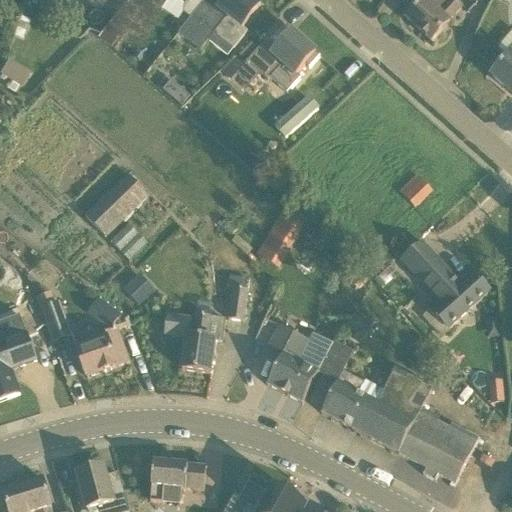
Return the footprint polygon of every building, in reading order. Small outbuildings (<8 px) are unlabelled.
[(205,0),(131,0),(140,6),(142,3),(148,7),(151,4),(162,11),(177,22),(183,14),(190,19),(191,18),(205,0)] [(205,0),(191,18),(177,34),(199,52),(213,35),(233,50),(246,34),(242,30),(261,6),(252,0),(226,0),(218,10),(205,0)] [(449,0),(438,12),(425,0),(424,0),(406,20),(431,43),(450,22),(449,22),(462,7),(454,0),(449,0)] [(112,24),(100,39),(111,48),(123,34),(112,24)] [(236,76),(238,78),(248,87),(258,75),(267,83),(271,79),(282,66),(295,78),(316,55),(292,34),(273,55),(263,46),(247,64),(248,64),(244,68),(236,76)] [(511,53),(491,77),(511,95),(511,53)] [(9,61),(1,75),(23,88),(31,74),(9,61)] [(183,91),(174,102),(181,108),(190,97),(183,91)] [(308,98),(274,128),(285,141),(319,110),(308,98)] [(361,113),(318,154),(326,163),(337,153),(347,164),(348,165),(355,159),(367,172),(398,142),(396,141),(377,120),(372,125),(361,113)] [(298,156),(281,173),(315,207),(332,191),(298,156)] [(127,175),(83,218),(105,240),(149,197),(127,175)] [(416,177),(399,193),(413,208),(431,192),(416,177)] [(351,194),(333,211),(340,218),(357,201),(351,194)] [(284,209),(256,257),(278,270),(307,222),(284,209)] [(436,300),(427,308),(448,331),(489,293),(473,275),(461,286),(422,245),(402,264),(436,300)] [(140,275),(123,291),(139,308),(156,292),(140,275)] [(37,296),(39,301),(54,344),(71,338),(54,290),(37,296)] [(247,294),(232,292),(228,323),(243,324),(247,294)] [(357,336),(367,320),(356,313),(346,330),(357,336)] [(166,337),(186,339),(182,372),(210,376),(215,343),(222,344),(225,321),(211,319),(195,317),(195,323),(191,322),(192,319),(169,316),(166,337)] [(269,349),(283,356),(267,387),(302,405),(319,374),(324,363),(333,346),(311,335),(307,342),(280,328),(269,349)] [(102,343),(77,352),(87,380),(129,365),(117,331),(100,337),(102,343)] [(37,362),(27,337),(26,337),(1,346),(1,345),(0,345),(0,403),(20,396),(13,377),(11,372),(37,362)] [(383,393),(344,373),(324,363),(319,374),(338,384),(322,415),(399,455),(399,456),(427,470),(438,476),(456,486),(479,440),(462,431),(451,425),(449,429),(438,423),(439,419),(422,410),(432,390),(395,370),(383,393)] [(488,383),(490,405),(505,404),(503,382),(488,383)] [(154,465),(151,488),(152,488),(151,503),(180,506),(181,490),(204,493),(206,470),(154,465)] [(77,474),(87,511),(90,511),(101,509),(101,511),(128,511),(122,487),(109,491),(103,467),(92,470),(92,467),(79,471),(80,473),(77,474)] [(52,511),(43,482),(3,494),(8,511),(52,511)] [(302,511),(306,506),(274,487),(269,496),(248,484),(239,501),(235,498),(226,511),(302,511)]
